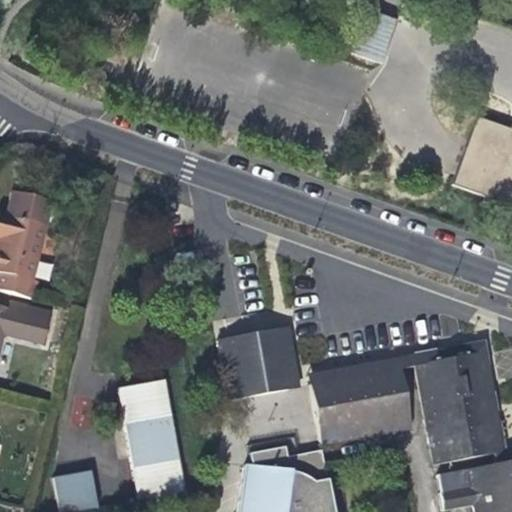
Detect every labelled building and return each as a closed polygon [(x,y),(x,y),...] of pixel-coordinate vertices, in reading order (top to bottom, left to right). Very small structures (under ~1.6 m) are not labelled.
[(366,9),(352,52),(383,63),(399,21),(366,9)] [(511,128),(479,116),(455,186),(488,197),(485,206),(511,215),(511,128)] [(5,216),(44,226),(50,202),(11,192),(5,216)] [(30,280),(44,226),(5,216),(0,215),(0,291),(33,300),(38,282),(30,280)] [(0,341),(2,332),(45,342),(50,317),(0,305),(0,341)] [(286,321),(275,323),(287,385),(298,382),(286,321)] [(287,385),(275,323),(235,331),(213,336),(226,396),(287,385)] [(483,335),(443,343),(413,349),(415,360),(445,355),(474,349),(481,388),(487,417),(493,449),(505,446),(499,415),(493,386),(483,335)] [(400,363),(415,360),(413,349),(398,352),(400,363)] [(487,417),(481,388),(474,349),(445,355),(415,360),(423,400),(429,429),(434,461),(493,449),(487,417)] [(398,352),(367,358),(338,364),(332,365),(308,370),(310,380),(340,374),(370,368),(400,363),(398,352)] [(370,368),(340,374),(310,380),(318,420),(322,441),(336,438),(352,435),(381,430),(388,428),(411,424),(400,363),(370,368)] [(119,385),(129,445),(138,495),(140,495),(184,486),(172,419),(164,375),(157,377),(119,385)] [(247,462),(245,477),(238,511),(333,511),(325,461),(323,448),(290,454),(288,444),(252,451),(254,463),(247,462)] [(511,444),(505,446),(493,449),(495,461),(511,457),(511,444)] [(475,511),(511,511),(511,457),(495,461),(466,466),(470,483),(473,502),(475,511)] [(470,483),(466,466),(436,472),(443,508),(473,502),(470,483)] [(47,477),(53,507),(54,511),(69,511),(80,510),(91,509),(85,470),(47,477)]
